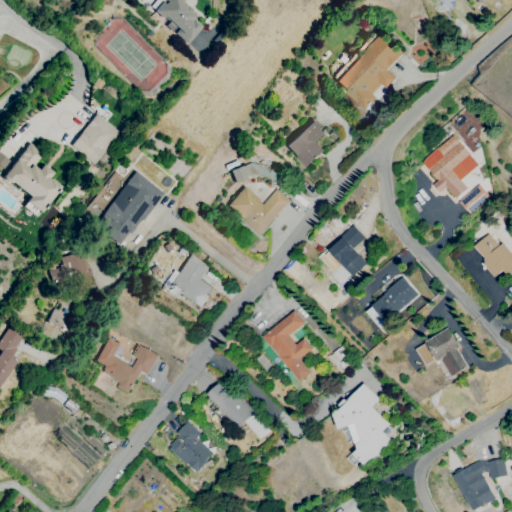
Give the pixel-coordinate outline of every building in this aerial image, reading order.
[(188,46),(203,28),(195,22),(197,20),(192,16),(194,14),(189,10),(192,8),(183,1),(183,0),(166,0),(157,11),(170,23),(167,27),(188,46)] [(403,53),(383,34),(339,81),(361,103),(379,83),(387,92),(399,80),(389,70),(403,53)] [(96,115),(119,133),(94,166),(72,147),(96,115)] [(326,134),(315,121),(287,147),(306,169),(325,152),(318,143),(326,134)] [(454,137),(439,150),(446,157),(431,169),(446,189),(447,189),(456,201),(470,190),(455,171),(464,163),(454,151),(461,145),(454,137)] [(30,144),(4,179),(13,186),(14,185),(19,189),(18,191),(21,193),(22,192),(31,199),(24,208),(37,220),(44,211),(47,213),(50,209),(48,207),(57,195),(59,196),(61,193),(60,192),(63,188),(51,180),(55,174),(45,166),(40,172),(35,167),(44,154),(30,144)] [(231,172),(237,186),(253,179),(247,166),(231,172)] [(135,173),(163,195),(151,213),(149,211),(131,236),(129,234),(120,245),(95,227),(135,173)] [(278,190),(291,201),(260,237),(227,207),(245,188),(265,206),(278,190)] [(356,226),(366,239),(355,249),(370,267),(355,278),(331,250),(346,239),(344,236),(356,226)] [(511,254),(503,245),(501,246),(491,235),(477,247),(490,261),(485,265),(497,279),(505,272),(507,275),(511,272),(511,254)] [(81,257),(90,293),(77,297),(72,274),(56,279),(53,265),(81,257)] [(215,292),(203,308),(172,285),(192,257),(209,269),(202,282),(215,292)] [(404,278),(420,295),(389,323),(375,308),(394,291),(392,288),(404,278)] [(47,324),(67,333),(74,316),(56,307),(47,324)] [(295,312),(265,338),(283,359),(282,360),(302,384),(313,375),(302,361),(315,350),(305,340),(297,346),(291,337),(305,324),(295,312)] [(25,339),(11,357),(18,363),(0,389),(0,356),(2,354),(0,352),(0,342),(11,327),(25,339)] [(448,329),(461,349),(458,351),(470,369),(454,379),(443,361),(440,363),(427,343),(448,329)] [(137,360),(132,357),(139,346),(158,356),(147,375),(143,373),(130,395),(120,390),(123,384),(104,374),(107,368),(97,363),(109,340),(121,346),(115,358),(133,368),(137,360)] [(220,385),(209,395),(241,430),(256,414),(230,387),(227,391),(220,385)] [(366,385),(382,401),(375,409),(391,425),(384,434),(392,442),(369,468),(357,456),(361,452),(359,447),(363,442),(357,427),(342,432),(336,415),(345,411),(366,385)] [(214,455),(201,472),(172,446),(180,437),(177,434),(188,422),(202,434),(196,440),(214,455)] [(502,460),(488,464),(480,462),(461,474),(458,482),(474,511),(476,511),(495,501),(482,476),(490,471),(495,481),(508,476),(502,460)]
